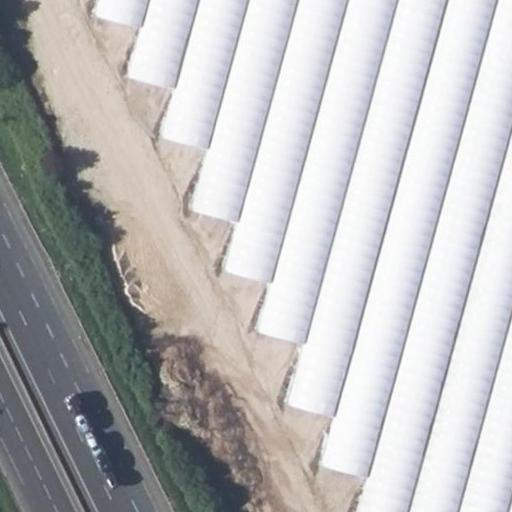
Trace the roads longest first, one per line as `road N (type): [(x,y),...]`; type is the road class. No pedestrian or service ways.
road 1 (trunk): [(117,511),(0,269)]
road 2 (trunk): [(0,393),(57,511)]
